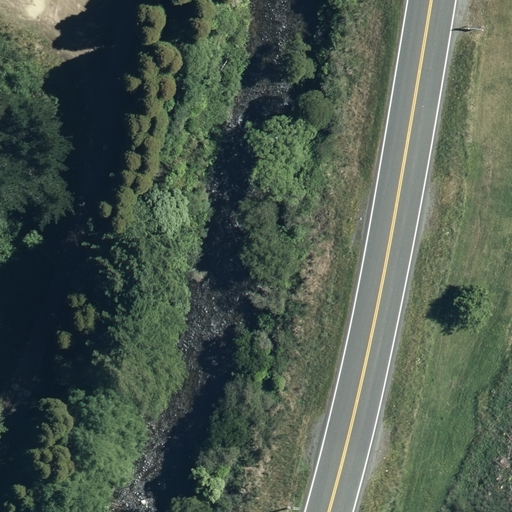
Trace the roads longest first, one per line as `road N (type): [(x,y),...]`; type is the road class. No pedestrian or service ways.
road 1 (trunk): [(318,511),(381,285),(428,0)]
road 2 (unclassified): [(0,444),(130,0)]
